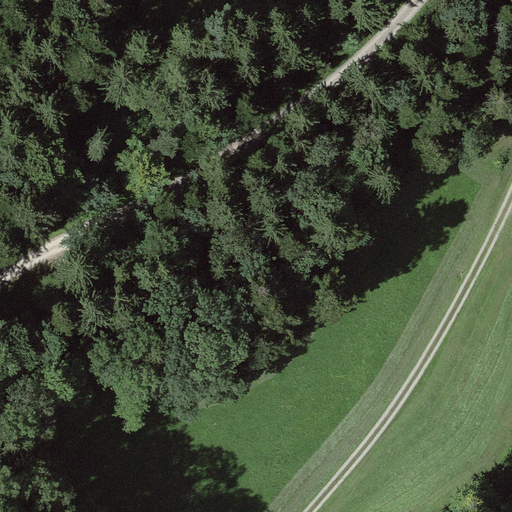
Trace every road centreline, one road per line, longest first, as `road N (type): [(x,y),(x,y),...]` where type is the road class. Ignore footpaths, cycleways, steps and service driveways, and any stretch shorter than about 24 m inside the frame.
road 1 (unclassified): [(0,287),(312,102),(423,0)]
road 2 (track): [(311,511),(393,415),(511,201)]
